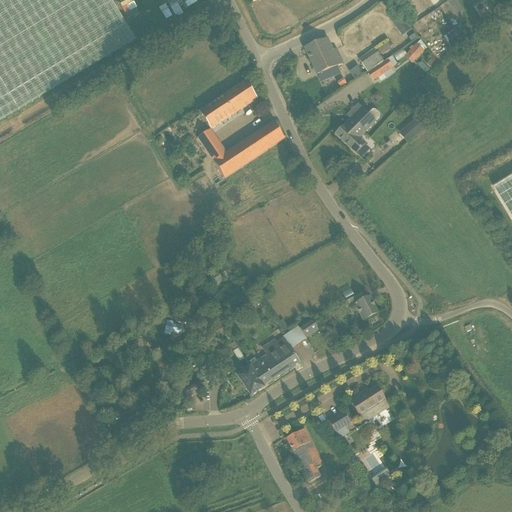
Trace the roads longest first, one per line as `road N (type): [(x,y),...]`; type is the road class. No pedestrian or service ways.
road 1 (unclassified): [(19,511),(166,425),(251,414)]
road 2 (unclassified): [(346,227),(294,143),(257,60)]
road 3 (unclassified): [(397,319),(269,395),(251,414)]
road 4 (unclassified): [(257,60),(370,0)]
road 5 (unclassified): [(511,312),(483,304),(427,321),(397,319)]
